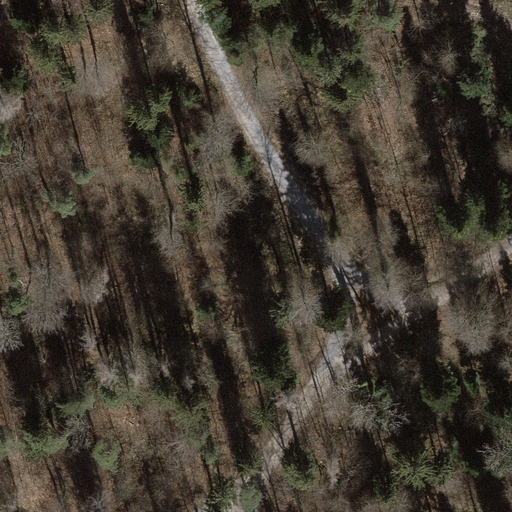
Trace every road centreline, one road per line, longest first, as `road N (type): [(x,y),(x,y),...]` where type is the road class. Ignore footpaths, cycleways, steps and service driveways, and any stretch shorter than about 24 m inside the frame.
road 1 (track): [(195,0),(217,73),(338,261),(349,348)]
road 2 (track): [(349,348),(260,473)]
